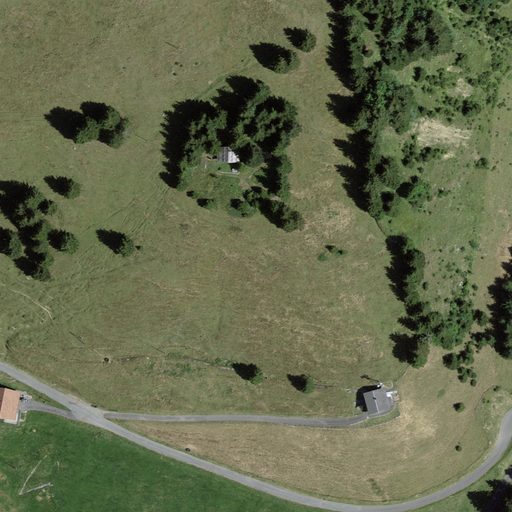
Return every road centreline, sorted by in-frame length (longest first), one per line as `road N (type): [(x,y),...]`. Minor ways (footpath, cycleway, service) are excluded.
road 1 (unclassified): [(0,364),(127,434),(295,496),(355,508),(407,506),(456,487),(488,464),(511,420)]
road 2 (track): [(89,413),(337,423),(366,415)]
